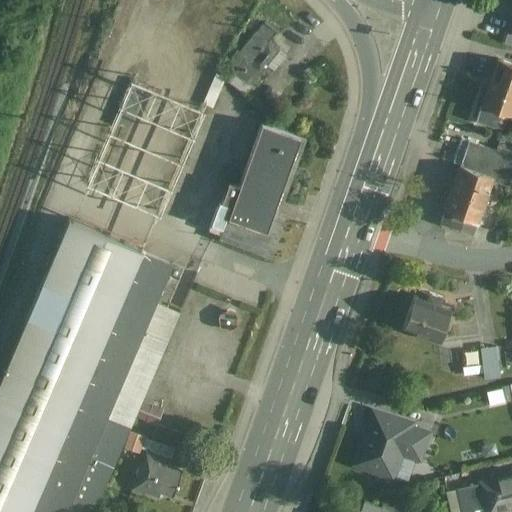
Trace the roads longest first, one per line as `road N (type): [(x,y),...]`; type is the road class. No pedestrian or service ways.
road 1 (secondary): [(338,0),(359,31),(372,96),(338,259)]
road 2 (primary): [(250,511),(338,259)]
road 3 (primary): [(350,227),(431,4)]
road 4 (residential): [(350,227),(452,257),(511,259)]
